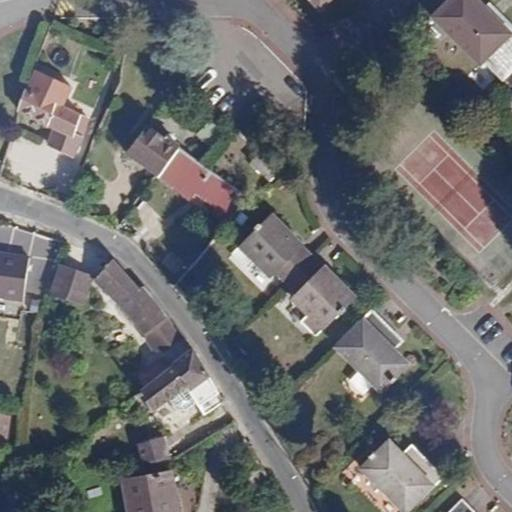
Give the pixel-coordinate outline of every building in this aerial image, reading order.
[(511,28),(487,4),(482,0),(450,0),(435,16),(483,62),(487,59),(511,82),(511,28)] [(511,19),(492,0),(490,0),(487,4),(511,28),(511,19)] [(71,84),(36,70),(19,111),(58,128),(50,146),(74,156),(82,139),(74,136),(83,115),(62,106),(71,84)] [(161,174),(183,148),(153,125),(132,151),(161,174)] [(251,199),(204,164),(183,148),(161,174),(157,178),(175,190),(179,186),(215,214),(211,219),(225,229),(251,199)] [(284,163),(268,149),(256,161),(271,177),(284,163)] [(298,327),(312,341),(353,301),(349,298),(349,293),(343,287),(339,287),(323,271),(320,272),(299,250),(299,248),(283,231),(284,227),(278,220),(275,222),(271,220),(231,259),(245,273),(253,266),(268,282),(273,278),(294,300),(290,304),(305,320),(298,327)] [(29,279),(33,267),(35,254),(0,250),(0,293),(22,296),(29,279)] [(146,294),(114,259),(95,279),(117,301),(140,326),(163,355),(184,335),(149,293),(146,294)] [(81,302),(91,275),(61,264),(51,290),(81,302)] [(30,297),(33,267),(29,279),(22,296),(30,297)] [(409,368),(397,354),(385,342),(394,334),(374,314),(338,349),(382,395),(409,368)] [(385,342),(397,354),(405,346),(394,334),(385,342)] [(205,409),(223,399),(194,347),(167,370),(145,388),(142,390),(153,412),(171,397),(178,405),(185,406),(196,397),(205,409)] [(138,377),(145,388),(167,370),(160,360),(138,377)] [(145,463),(171,459),(168,438),(143,444),(145,463)] [(416,471),(405,460),(390,444),(362,472),(400,511),(413,511),(443,482),(425,463),(416,471)] [(414,451),(405,460),(416,471),(425,463),(414,451)] [(255,502),(278,489),(264,467),(242,479),(255,502)] [(172,511),(171,473),(124,475),(125,511),(172,511)]
